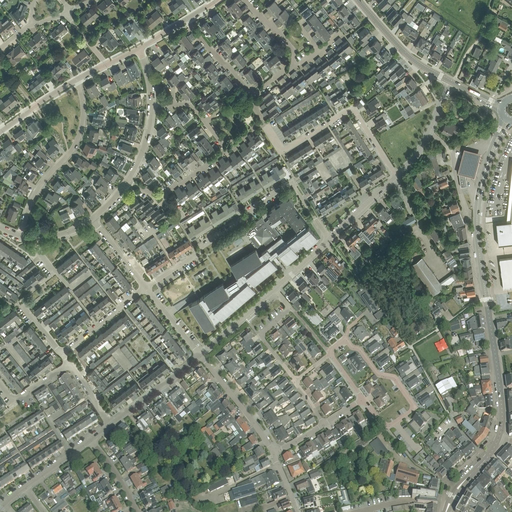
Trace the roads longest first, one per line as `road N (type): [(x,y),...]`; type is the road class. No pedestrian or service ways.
road 1 (primary): [(498,437),(477,227),(495,143)]
road 2 (residential): [(328,239),(291,182),(145,287)]
road 3 (residential): [(396,175),(354,110),(283,150),(265,124)]
road 4 (residential): [(20,235),(33,194),(79,133),(75,80)]
road 5 (residential): [(362,400),(392,424),(413,404),(346,341)]
road 6 (secondary): [(450,81),(396,46),(357,0)]
road 7 (residential): [(272,452),(200,354)]
road 8 (residential): [(275,290),(290,307),(261,337),(295,381)]
